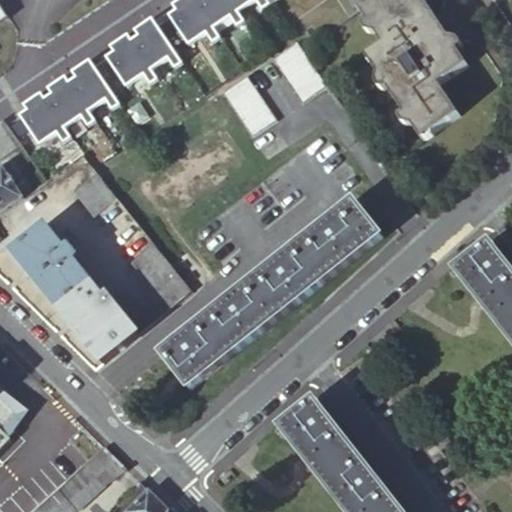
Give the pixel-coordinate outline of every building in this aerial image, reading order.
[(176,14),(168,19),(188,49),(205,37),(212,47),(220,42),(213,32),(194,2),(192,0),(184,0),(179,4),(172,8),(176,14)] [(196,0),(194,2),(213,32),(231,20),(238,30),(246,25),(239,15),(228,0),(196,0)] [(228,0),(239,15),(257,3),(263,13),(272,7),(271,7),(266,0),(228,0)] [(350,0),(359,12),(376,0),(350,0)] [(378,0),(376,0),(359,12),(361,13),(378,0)] [(378,0),(361,13),(383,46),(366,58),(423,142),(460,117),(440,86),(469,67),(423,0),(378,0)] [(0,6),(0,23),(8,18),(0,6)] [(138,39),(131,44),(151,74),(168,63),(175,73),(183,67),(156,27),(152,22),(141,29),(134,34),(138,39)] [(113,56),(105,61),(126,91),(142,80),(149,90),(157,84),(151,74),(131,44),(127,39),(116,46),(109,51),(113,56)] [(298,45),(272,62),(302,107),(328,89),(303,52),(302,51),(298,45)] [(76,81),(69,85),(89,116),(105,105),(112,115),(120,109),(93,69),(89,64),(79,71),(72,75),(76,81)] [(277,124),(247,79),(222,96),(252,141),(277,124)] [(45,102),(65,132),(81,121),(88,131),(96,126),(89,116),(69,85),(65,80),(54,87),(48,92),(52,97),(45,102)] [(27,114),(19,119),(40,148),(57,137),(63,147),(71,142),(65,132),(45,102),(41,96),(30,104),(24,108),(27,114)] [(21,148),(3,122),(0,124),(0,160),(0,161),(21,148)] [(0,217),(24,201),(24,200),(19,192),(25,188),(9,166),(3,170),(2,170),(0,171),(0,217)] [(194,295),(171,267),(98,177),(75,196),(170,313),(194,295)] [(190,391),(382,239),(356,204),(331,224),(330,222),(318,231),(319,233),(283,261),(282,260),(270,269),(271,271),(236,299),(235,297),(223,307),(224,308),(189,336),(188,335),(176,344),(177,345),(162,357),(190,391)] [(60,313),(94,287),(75,263),(78,260),(70,250),(67,252),(47,228),(13,254),(29,274),(60,313)] [(511,272),(491,246),(456,273),(511,342),(511,272)] [(70,325),(104,367),(141,337),(109,298),(105,300),(94,287),(60,313),(70,325)] [(401,511),(316,404),(281,431),(298,451),(305,461),(344,511),(401,511)] [(0,431),(0,452),(10,442),(2,434),(0,431)] [(104,450),(35,511),(75,511),(76,511),(78,511),(125,471),(104,450)] [(131,511),(149,494),(141,487),(115,511),(131,511)] [(166,511),(149,494),(131,511),(166,511)]
